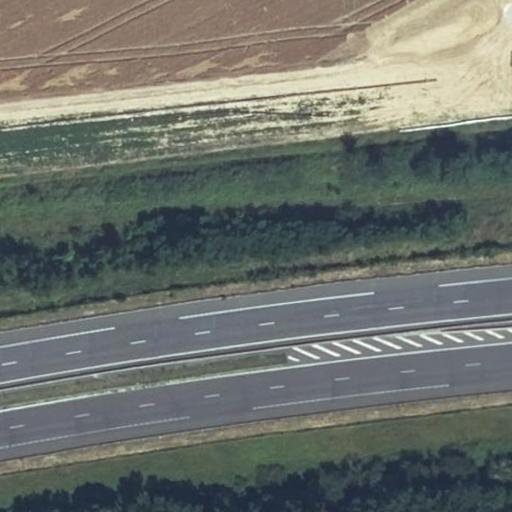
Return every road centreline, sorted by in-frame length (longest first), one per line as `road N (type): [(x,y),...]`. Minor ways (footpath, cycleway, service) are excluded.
road 1 (motorway): [(511,296),(0,365)]
road 2 (motorway): [(0,428),(511,360)]
